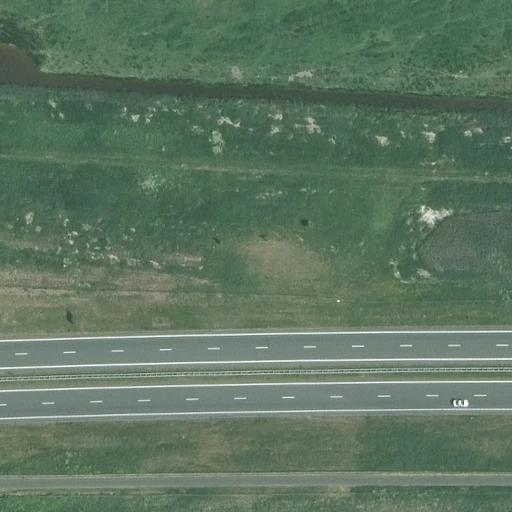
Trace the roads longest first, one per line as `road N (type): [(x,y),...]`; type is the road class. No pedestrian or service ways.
road 1 (trunk): [(511,344),(0,356)]
road 2 (trunk): [(0,406),(511,397)]
